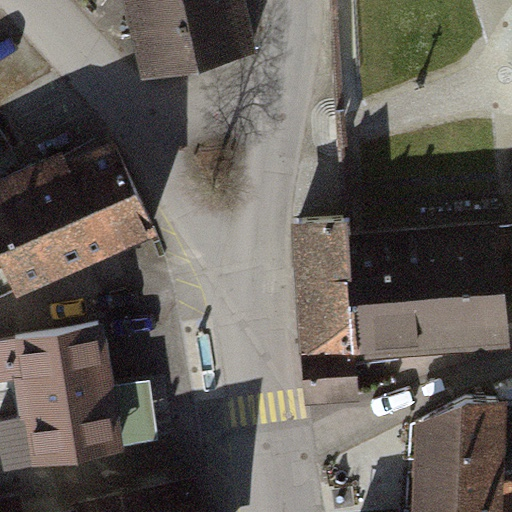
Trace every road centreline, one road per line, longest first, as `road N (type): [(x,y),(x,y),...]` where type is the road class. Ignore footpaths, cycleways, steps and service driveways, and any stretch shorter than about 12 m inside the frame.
road 1 (residential): [(281,511),(244,289)]
road 2 (residential): [(136,117),(244,289)]
road 3 (residential): [(244,289),(283,94)]
road 4 (residential): [(136,117),(34,0)]
road 5 (residential): [(283,94),(136,117)]
